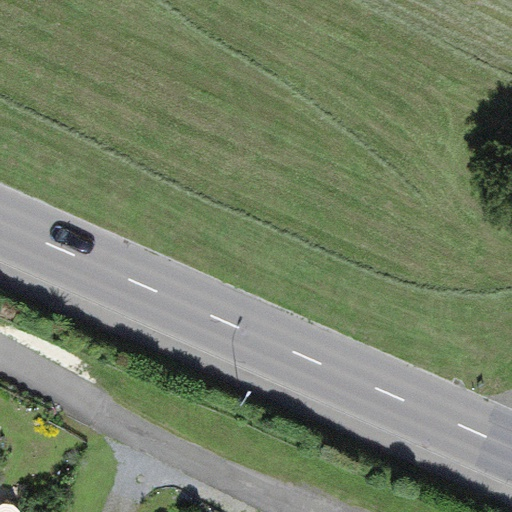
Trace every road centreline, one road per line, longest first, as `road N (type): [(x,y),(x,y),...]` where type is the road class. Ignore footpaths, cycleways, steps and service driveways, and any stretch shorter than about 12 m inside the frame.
road 1 (primary): [(0,223),(511,449)]
road 2 (residential): [(0,354),(306,511)]
